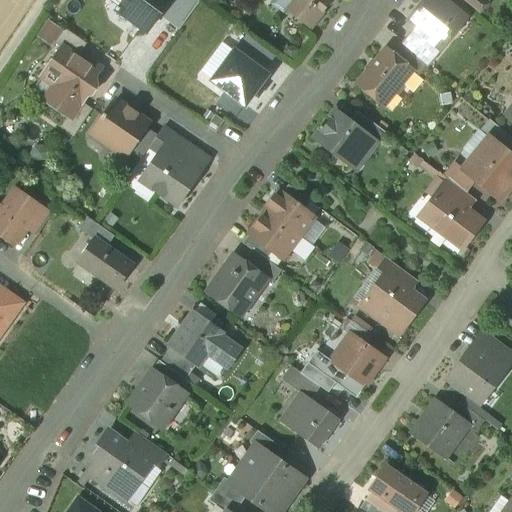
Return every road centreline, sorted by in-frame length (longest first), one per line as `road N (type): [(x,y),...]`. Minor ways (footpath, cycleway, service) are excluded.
road 1 (residential): [(311,511),(487,272)]
road 2 (residential): [(246,160),(127,350)]
road 3 (residential): [(374,0),(290,122),(246,160)]
road 4 (residential): [(127,350),(103,362),(4,511)]
road 5 (residential): [(111,69),(246,160)]
road 6 (residential): [(0,263),(127,350)]
